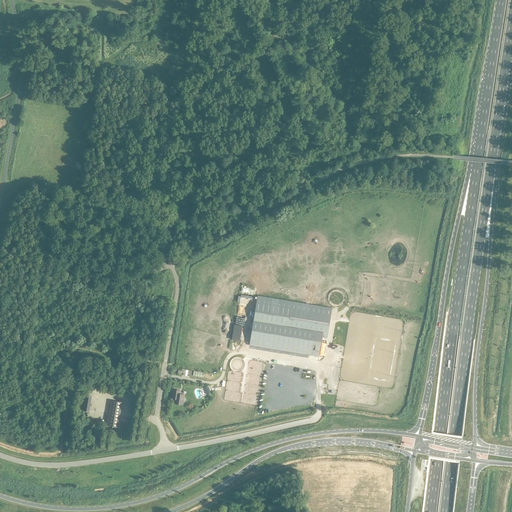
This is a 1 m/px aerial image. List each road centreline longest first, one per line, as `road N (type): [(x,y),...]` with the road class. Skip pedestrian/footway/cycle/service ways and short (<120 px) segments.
road 1 (secondary): [(417,436),(357,430),(291,438),(167,493),(109,507),(67,509),(0,495)]
road 2 (trunk): [(475,174),(429,511)]
road 3 (trunk): [(444,511),(487,180)]
road 4 (unknown): [(105,65),(79,195),(169,213),(170,264)]
road 5 (trunk): [(475,174),(453,236),(417,436)]
road 6 (trunk): [(473,447),(487,180)]
road 7 (secondary): [(169,511),(257,460),(305,443),(362,441),(414,451)]
road 8 (unclassified): [(0,455),(66,466),(166,449),(156,417),(164,362)]
road 9 (trunk): [(500,0),(475,174)]
road 10 (trunk): [(487,180),(511,26)]
road 11 (unknown): [(192,0),(174,82),(105,65)]
